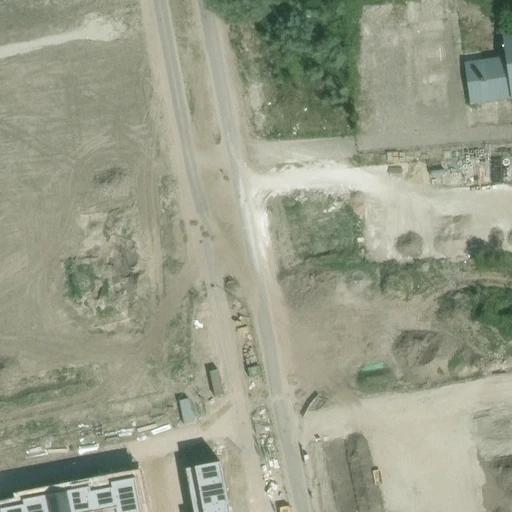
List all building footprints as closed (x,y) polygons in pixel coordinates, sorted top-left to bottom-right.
[(511,97),(511,31),(502,33),(505,57),(464,63),(470,104),(511,97)] [(132,35),(97,43),(101,65),(137,57),(132,35)] [(63,50),(42,54),(42,56),(49,88),(70,84),(63,50)] [(42,56),(22,60),(29,92),(49,88),(42,56)] [(137,57),(101,65),(105,85),(141,77),(137,57)] [(22,60),(2,64),(9,96),(29,92),(22,60)] [(80,60),(69,63),(71,71),(73,70),(82,69),(80,60)] [(2,64),(0,64),(0,97),(9,96),(2,64)] [(82,69),(73,70),(76,82),(84,80),(82,69)] [(141,77),(105,85),(110,105),(145,97),(141,77)] [(86,89),(78,90),(80,102),(88,100),(86,89)] [(145,97),(110,105),(114,125),(149,117),(145,97)] [(74,104),(65,106),(68,117),(76,115),(74,104)] [(41,111),(33,112),(35,124),(44,122),(41,111)] [(33,112),(24,114),(27,125),(35,124),(33,112)] [(149,117),(114,125),(118,146),(153,139),(149,117)] [(92,120),(81,123),(83,131),(94,129),(92,120)] [(153,139),(118,146),(122,167),(158,160),(153,139)] [(89,143),(78,145),(80,154),(91,151),(89,143)] [(91,151),(80,154),(82,162),(93,160),(91,151)] [(158,160),(122,167),(127,188),(162,181),(158,160)] [(469,171),(357,177),(363,286),(407,283),(407,274),(511,268),(511,193),(470,196),(469,171)] [(162,181),(127,188),(131,210),(167,203),(162,181)] [(98,185),(87,188),(89,196),(100,194),(98,185)] [(100,194),(89,196),(90,204),(102,202),(100,194)] [(173,237),(138,244),(143,266),(178,259),(173,237)] [(178,259),(143,266),(147,287),(182,280),(178,259)] [(114,263),(103,265),(105,274),(116,271),(114,263)] [(116,271),(105,274),(106,282),(118,280),(116,271)] [(182,280),(147,287),(151,308),(187,301),(182,280)] [(187,301),(151,308),(156,328),(191,321),(187,301)] [(123,305),(112,308),(113,316),(125,314),(123,305)] [(125,314),(113,316),(115,325),(126,322),(125,314)] [(191,321),(156,328),(160,348),(195,341),(191,321)] [(121,332),(112,334),(115,345),(123,343),(121,332)] [(88,339),(80,340),(82,352),(90,350),(88,339)] [(80,340),(71,342),(74,353),(82,352),(80,340)] [(138,341),(129,343),(132,354),(140,352),(138,341)] [(195,341),(160,348),(164,368),(199,361),(195,341)] [(48,347),(40,348),(42,360),(50,358),(48,347)] [(40,348),(31,350),(34,361),(42,360),(40,348)] [(8,355),(0,356),(0,357),(2,368),(10,366),(8,355)] [(142,361),(134,363),(136,374),(144,372),(142,361)] [(199,361),(164,368),(168,390),(204,383),(199,361)] [(127,363),(106,368),(113,400),(113,402),(134,397),(127,363)] [(106,368),(86,372),(93,404),(113,400),(106,368)] [(86,372),(66,376),(73,408),(93,404),(86,372)] [(136,374),(133,375),(135,383),(146,381),(144,372),(136,374)] [(66,376),(46,380),(53,412),(73,408),(66,376)] [(46,380),(26,384),(33,416),(53,412),(46,380)] [(26,384),(6,388),(13,420),(13,422),(33,418),(33,416),(26,384)] [(6,388),(0,389),(0,423),(13,420),(6,388)] [(511,409),(495,412),(503,452),(511,449),(511,409)] [(495,412),(473,417),(480,456),(503,452),(495,412)] [(339,443),(314,447),(322,491),(347,486),(339,443)] [(220,462),(184,469),(189,490),(224,483),(220,462)] [(369,472),(357,474),(359,483),(371,481),(369,472)] [(141,511),(135,479),(112,483),(113,488),(117,511),(141,511)] [(371,481),(359,483),(361,493),(372,490),(371,481)] [(224,483),(189,490),(192,511),(196,511),(228,506),(224,483)] [(352,511),(347,486),(322,491),(326,511),(352,511)] [(88,488),(67,492),(70,511),(92,511),(89,493),(88,488)] [(117,511),(113,488),(89,493),(92,511),(117,511)] [(165,490),(155,492),(157,503),(167,501),(165,490)] [(511,498),(510,491),(499,493),(502,504),(511,502),(511,498)] [(70,511),(67,492),(44,496),(47,511),(70,511)] [(155,492),(145,494),(147,505),(157,503),(155,492)] [(499,493),(488,495),(490,507),(502,504),(499,493)] [(47,511),(44,496),(23,500),(24,505),(25,511),(47,511)]
